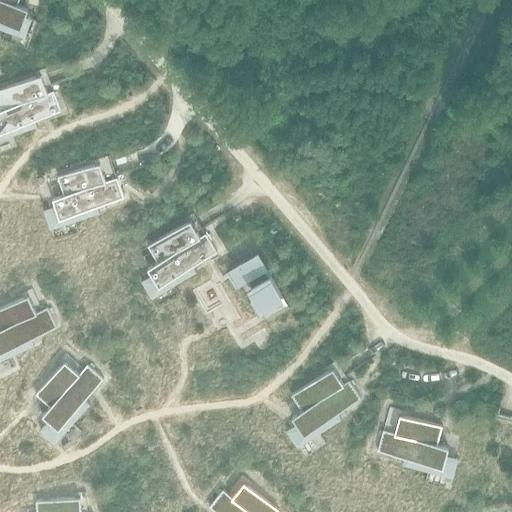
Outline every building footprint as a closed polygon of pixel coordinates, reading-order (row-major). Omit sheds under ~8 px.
[(0,0),(0,21),(13,26),(21,29),(25,16),(28,8),(17,4),(3,0),(0,0)] [(36,75),(0,87),(0,106),(0,108),(42,93),(48,91),(41,73),(36,75)] [(0,108),(0,107),(0,130),(60,110),(56,98),(53,90),(48,91),(42,93),(0,108)] [(100,161),(57,175),(63,194),(106,180),(100,161)] [(63,194),(52,197),(55,205),(59,218),(67,215),(123,197),(119,184),(117,176),(106,180),(63,194)] [(185,221),(147,244),(157,260),(195,238),(200,235),(190,218),(185,221)] [(157,260),(147,266),(151,274),(158,285),(165,281),(207,256),(216,251),(209,239),(205,232),(200,235),(195,238),(157,260)] [(257,254),(238,266),(239,268),(262,306),(281,294),(270,275),(266,277),(261,269),(265,267),(257,254)] [(28,294),(0,307),(0,328),(36,312),(28,294)] [(0,328),(0,352),(2,352),(48,330),(56,327),(50,314),(47,307),(36,312),(0,328)] [(64,360),(35,393),(50,406),(79,372),(64,360)] [(50,406),(42,414),(48,420),(58,429),(64,422),(103,378),(93,369),(86,364),(79,372),(50,406)] [(329,370),(291,394),(302,410),(339,386),(344,382),(333,367),(329,370)] [(302,410),(292,417),(297,423),(304,435),(361,397),(353,386),(349,379),(344,382),(339,386),(302,410)] [(399,414),(394,432),(437,443),(442,425),(399,414)] [(497,416),(490,441),(504,445),(511,418),(498,415),(497,415),(497,416)] [(383,429),(377,450),(434,465),(443,467),(446,455),(448,446),(437,443),(394,432),(383,429)] [(244,481),(232,496),(251,511),(276,511),(278,509),(244,481)] [(223,489),(209,506),(216,511),(251,511),(232,496),(223,489)] [(81,511),(80,496),(35,500),(36,511),(81,511)]
